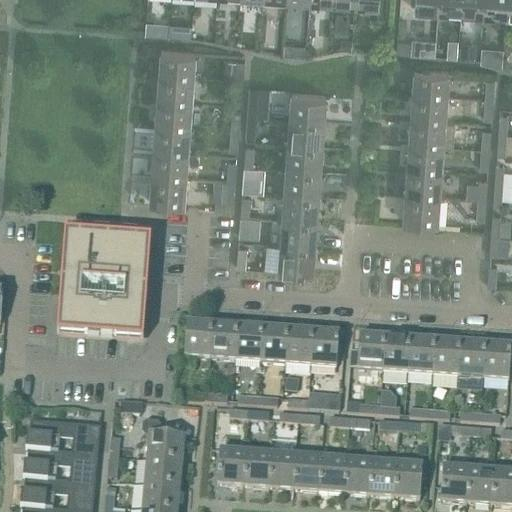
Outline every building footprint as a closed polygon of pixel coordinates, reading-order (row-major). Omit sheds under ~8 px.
[(413,0),(413,11),(438,13),(438,0),(413,0)] [(438,0),(438,13),(460,14),(461,0),(438,0)] [(461,0),(460,14),(483,16),(483,0),(461,0)] [(483,0),(483,16),(506,18),(506,0),(483,0)] [(159,28),(159,33),(169,34),(169,26),(169,24),(166,24),(165,24),(159,28)] [(169,34),(168,37),(178,38),(190,39),(191,26),(179,25),(169,24),(169,26),(169,34)] [(215,32),(214,41),(223,41),(223,33),(215,32)] [(341,39),(340,50),(351,51),(352,39),(341,39)] [(396,55),(410,56),(411,45),(397,44),(396,55)] [(477,45),(460,44),(459,59),(475,60),(477,45)] [(484,48),(483,65),(502,66),(503,50),(484,48)] [(159,51),(157,76),(194,79),(195,54),(159,51)] [(234,64),(233,82),(242,83),(243,65),(234,64)] [(412,70),(410,95),(446,98),(447,98),(449,73),(412,70)] [(157,76),(155,101),(192,104),(194,79),(157,76)] [(484,81),(483,101),(493,102),(494,82),(493,82),(493,77),(486,76),(486,81),(484,81)] [(241,102),(242,83),(233,82),(231,102),(241,102)] [(289,95),(287,121),(324,123),(326,98),(289,95)] [(410,95),(409,121),(445,125),(447,98),(446,98),(410,95)] [(249,98),(247,118),(256,119),(257,99),(249,98)] [(155,101),(153,128),(190,130),(192,104),(155,101)] [(492,122),(493,102),(483,101),(482,121),(492,122)] [(231,113),(230,133),(238,133),(240,114),(231,113)] [(499,117),(498,133),(506,135),(507,117),(499,117)] [(254,138),(256,119),(247,118),(246,138),(254,138)] [(287,121),(285,146),(322,149),(324,123),(287,121)] [(409,121),(407,146),(444,149),(445,125),(409,121)] [(153,128),(151,153),(188,155),(190,130),(153,128)] [(481,132),(480,151),(489,152),(490,132),(481,132)] [(237,154),(238,133),(230,133),(228,153),(237,154)] [(505,156),(506,135),(498,133),(496,156),(505,156)] [(285,146),(284,171),(321,174),(322,149),(285,146)] [(407,146),(405,171),(442,173),(444,149),(407,146)] [(244,148),(243,168),(252,169),(253,149),(244,148)] [(488,172),(489,152),(480,151),(479,171),(488,172)] [(151,153),(149,178),(186,180),(188,155),(151,153)] [(227,163),(226,183),(235,183),(236,164),(227,163)] [(495,167),(494,188),(495,188),(502,189),(504,167),(495,167)] [(250,188),(252,169),(243,168),(242,188),(250,188)] [(284,171),(282,196),(319,199),(321,174),(284,171)] [(405,171),(403,196),(440,198),(442,173),(405,171)] [(184,206),(186,180),(149,178),(147,204),(184,206)] [(477,182),(476,201),(485,202),(486,183),(477,182)] [(226,183),(225,203),(215,202),(214,212),(233,213),(233,204),(235,183),(226,183)] [(501,207),(502,189),(495,188),(494,188),(492,206),(501,207)] [(282,196),(280,221),(317,224),(319,199),(282,196)] [(438,225),(440,198),(403,196),(401,222),(438,225)] [(241,199),(239,219),(249,219),(250,199),(241,199)] [(484,222),(485,202),(476,201),(475,222),(484,222)] [(492,217),(490,238),(499,239),(500,217),(492,217)] [(247,239),(249,219),(239,219),(238,238),(247,239)] [(280,221),(278,247),(315,249),(317,224),(280,221)] [(63,237),(59,299),(56,332),(142,339),(144,313),(149,244),(63,237)] [(497,257),(499,239),(490,238),(489,257),(497,257)] [(313,275),(315,249),(278,247),(276,272),(313,275)] [(237,250),(236,270),(244,270),(246,250),(237,250)] [(497,268),(487,268),(486,288),(495,289),(497,268)] [(182,362),(208,364),(210,328),(184,326),(182,362)] [(210,328),(208,364),(233,366),(236,329),(210,328)] [(236,329),(233,366),(258,368),(261,331),(236,329)] [(261,331),(258,368),(284,370),(285,360),(287,333),(261,331)] [(285,360),(284,370),(309,372),(309,369),(312,335),(287,333),(285,360)] [(309,369),(309,372),(334,374),(337,337),(312,335),(309,369)] [(354,375),(380,377),(383,340),(357,338),(354,375)] [(383,340),(380,377),(405,379),(408,342),(383,340)] [(408,342),(405,379),(430,380),(433,344),(408,342)] [(433,344),(430,380),(456,382),(458,346),(433,344)] [(458,346),(456,382),(481,384),(481,383),(484,348),(458,346)] [(481,383),(481,384),(507,386),(510,350),(484,348),(481,383)] [(285,382),(284,395),(296,397),(297,383),(285,382)] [(185,405),(204,406),(205,397),(185,396),(185,405)] [(205,397),(204,406),(225,408),(226,399),(205,397)] [(306,405),(306,414),(338,417),(339,400),(307,397),(306,405)] [(235,408),(255,410),(256,401),(236,400),(235,408)] [(256,401),(255,410),(276,411),(276,403),(256,401)] [(285,412),(306,414),(306,405),(286,404),(285,412)] [(345,416),(357,417),(358,409),(358,406),(346,406),(345,416)] [(130,407),(129,418),(140,418),(141,408),(141,407),(130,407)] [(357,417),(357,418),(377,419),(378,410),(358,409),(357,417)] [(398,412),(378,410),(377,419),(397,420),(398,412)] [(408,422),(427,423),(428,414),(408,413),(408,422)] [(226,423),(248,424),(248,416),(227,414),(226,423)] [(428,414),(427,423),(433,426),(448,424),(448,416),(428,414)] [(248,416),(248,424),(267,426),(267,417),(248,416)] [(458,425),(478,427),(478,418),(459,417),(458,425)] [(277,427),(296,428),(296,419),(278,418),(277,427)] [(478,418),(478,427),(498,428),(498,420),(478,418)] [(296,419),(296,428),(317,430),(318,421),(296,419)] [(327,431),(344,432),(345,423),(328,421),(327,431)] [(345,423),(344,432),(367,434),(368,425),(345,423)] [(28,439),(26,439),(24,455),(26,455),(25,467),(23,467),(22,484),(24,484),(23,496),(21,496),(19,511),(91,511),(99,432),(29,425),(28,439)] [(147,440),(145,464),(180,467),(182,442),(158,439),(159,429),(156,426),(144,425),(141,428),(140,436),(143,439),(147,440)] [(377,434),(396,436),(396,433),(396,427),(378,426),(377,434)] [(396,433),(396,436),(418,437),(419,429),(396,427),(396,433)] [(429,430),(419,429),(418,437),(428,438),(429,430)] [(448,439),(468,441),(469,432),(449,431),(448,439)] [(469,432),(468,441),(488,442),(489,434),(469,432)] [(498,443),(511,444),(511,435),(499,434),(498,443)] [(109,442),(107,461),(117,462),(118,443),(109,442)] [(417,458),(417,463),(425,464),(425,459),(426,450),(418,449),(417,458)] [(214,490),(240,492),(243,455),(216,453),(214,490)] [(243,455),(240,492),(264,494),(267,457),(243,455)] [(267,457),(264,494),(291,496),(294,459),(267,457)] [(294,459),(291,496),(316,498),(319,461),(294,459)] [(115,483),(117,462),(107,461),(105,482),(115,483)] [(319,461),(316,498),(340,500),(342,463),(319,461)] [(342,463),(340,500),(366,502),(369,465),(342,463)] [(145,464),(143,489),(177,492),(180,467),(145,464)] [(369,465),(366,502),(391,504),(394,467),(369,465)] [(394,467),(391,504),(418,506),(421,469),(394,467)] [(438,507),(464,509),(466,472),(440,470),(438,507)] [(466,472),(464,509),(488,511),(491,474),(466,472)] [(511,511),(511,475),(491,474),(488,511),(510,511),(511,511)] [(143,489),(140,511),(175,511),(177,492),(143,489)] [(105,492),(103,511),(112,511),(114,493),(105,492)]
